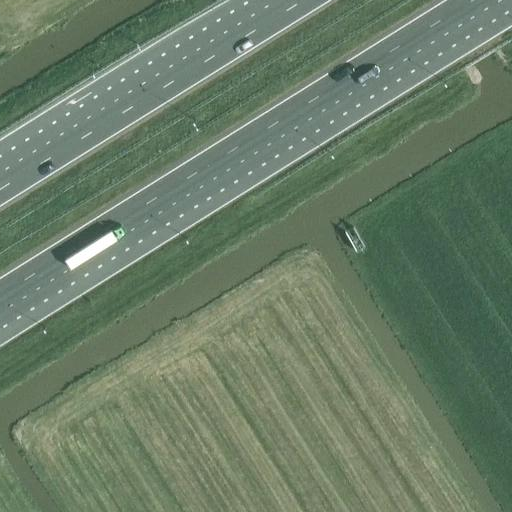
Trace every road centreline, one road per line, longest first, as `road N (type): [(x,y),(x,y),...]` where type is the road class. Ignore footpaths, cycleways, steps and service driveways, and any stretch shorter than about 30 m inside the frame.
road 1 (motorway): [(0,306),(490,0)]
road 2 (motorway): [(302,0),(0,189)]
